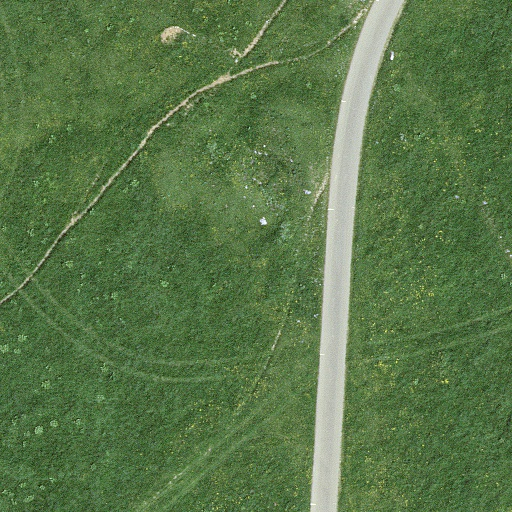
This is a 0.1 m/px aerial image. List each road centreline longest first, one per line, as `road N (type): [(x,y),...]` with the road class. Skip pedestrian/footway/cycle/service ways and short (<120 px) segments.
road 1 (unclassified): [(332,511),(345,195),(370,48),(389,0)]
road 2 (track): [(344,339),(150,511)]
